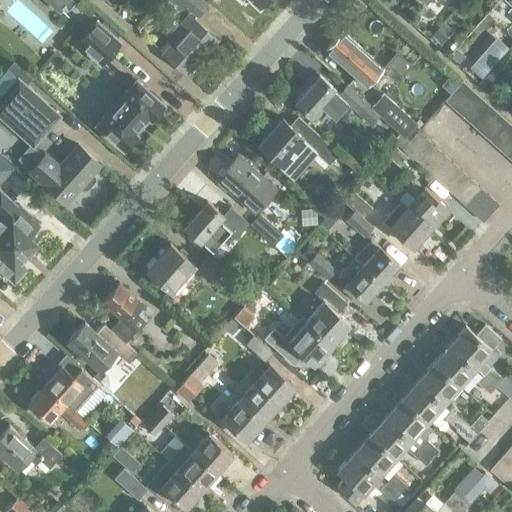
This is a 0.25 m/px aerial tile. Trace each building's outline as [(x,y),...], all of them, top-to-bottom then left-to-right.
[(75,1),(74,0),(45,0),(59,12),(64,6),(68,9),(75,1)] [(202,0),(172,0),(181,7),(184,4),(197,15),(207,3),(202,0)] [(365,3),(361,0),(352,0),(351,1),(360,9),(365,3)] [(174,30),(167,38),(171,42),(163,51),(187,73),(217,38),(189,13),(179,24),(174,19),(168,25),(174,30)] [(99,61),(118,41),(94,19),(76,40),(99,61)] [(452,30),(442,21),(430,34),(440,43),(452,30)] [(436,26),(432,23),(427,29),(421,24),(418,27),(428,36),(436,26)] [(325,47),(356,74),(358,72),(371,83),(383,70),(395,80),(410,64),(396,51),(382,66),(342,30),(325,47)] [(503,53),(498,48),(493,54),(498,58),(503,53)] [(466,71),(477,80),(479,78),(479,79),(496,61),(484,50),(467,68),(468,69),(466,71)] [(59,114),(25,84),(32,77),(14,61),(8,68),(17,77),(0,96),(0,114),(33,144),(59,114)] [(483,76),(490,82),(494,78),(504,68),(497,61),(483,76)] [(383,91),(371,104),(367,101),(347,83),(338,93),(333,89),(317,73),(292,100),(309,116),(312,113),(316,116),(323,108),(333,117),(346,102),(370,123),(379,113),(404,136),(408,139),(417,129),(420,127),(416,123),(417,122),(383,91)] [(457,81),(448,74),(441,83),(449,90),(457,81)] [(479,82),(485,87),(490,82),(483,76),(481,79),(482,79),(479,82)] [(161,101),(135,77),(95,121),(122,145),(134,131),(131,128),(146,112),(149,115),(161,101)] [(461,79),(444,97),(453,106),(470,87),(461,79)] [(509,101),(511,97),(511,90),(505,83),(498,91),(509,101)] [(470,87),(453,106),(462,114),(479,95),(470,87)] [(479,95),(462,114),(470,122),(487,103),(479,95)] [(496,111),(487,103),(470,122),(479,130),(496,111)] [(505,119),(496,111),(479,130),(488,138),(505,119)] [(257,142),(280,163),(292,174),(316,148),(329,161),(338,151),(305,120),(297,129),(281,115),(257,142)] [(511,129),(511,125),(505,119),(488,138),(497,146),(511,129)] [(401,147),(410,155),(426,137),(417,129),(408,139),(401,147)] [(511,147),(511,129),(497,146),(506,154),(511,147)] [(410,155),(419,164),(435,145),(426,137),(410,155)] [(404,169),(412,160),(392,141),(383,150),(404,169)] [(78,142),(58,164),(45,152),(29,169),(41,179),(64,199),(78,184),(83,187),(88,187),(95,179),(95,175),(90,170),(99,161),(78,142)] [(419,164),(428,172),(444,153),(435,145),(419,164)] [(0,182),(16,165),(0,150),(0,182)] [(216,177),(255,212),(276,188),(237,153),(216,177)] [(428,172),(437,180),(453,162),(444,153),(428,172)] [(437,180),(446,188),(462,169),(453,162),(437,180)] [(446,188),(456,196),(471,178),(462,169),(446,188)] [(366,186),(370,181),(364,176),(360,181),(366,186)] [(456,196),(465,204),(480,186),(471,178),(456,196)] [(447,206),(423,185),(406,205),(430,226),(447,206)] [(465,204),(474,212),(489,194),(480,186),(465,204)] [(351,187),(342,196),(363,215),(372,205),(351,187)] [(0,266),(14,279),(25,267),(17,259),(34,241),(28,235),(38,224),(29,216),(31,214),(19,203),(17,205),(2,191),(0,192),(0,266)] [(489,194),(474,212),(482,220),(498,202),(489,194)] [(183,225),(200,240),(212,250),(230,230),(236,236),(248,222),(229,205),(222,213),(207,199),(183,225)] [(316,222),(315,205),(300,206),(301,223),(316,222)] [(430,226),(406,205),(389,224),(412,245),(430,226)] [(340,214),(331,207),(318,221),(327,229),(340,214)] [(374,225),(354,208),(345,218),(364,235),(374,225)] [(259,211),(249,223),(273,244),(284,233),(259,211)] [(354,256),(361,262),(381,280),(397,262),(370,238),(354,256)] [(169,289),(193,263),(168,241),(145,268),(169,289)] [(317,250),(316,251),(309,244),(301,252),(308,259),(307,260),(315,267),(327,277),(335,268),(317,250)] [(195,266),(216,286),(227,274),(206,254),(195,266)] [(381,280),(361,262),(354,256),(337,274),(365,298),(381,280)] [(315,267),(307,260),(302,266),(310,273),(315,267)] [(323,300),(305,320),(330,343),(349,322),(337,311),(346,301),(322,280),(313,291),(323,300)] [(117,281),(101,299),(120,316),(121,316),(111,328),(127,342),(137,351),(141,354),(163,329),(149,316),(151,314),(143,306),(135,299),(136,298),(117,281)] [(240,304),(250,294),(240,285),(231,295),(240,304)] [(254,314),(243,304),(234,315),(245,324),(254,314)] [(242,323),(233,315),(222,327),(232,335),(242,323)] [(84,319),(66,339),(100,369),(116,350),(128,361),(137,351),(127,342),(111,328),(103,336),(84,319)] [(305,320),(288,339),(276,329),(270,330),(263,337),(292,363),(301,352),(312,363),(330,343),(305,320)] [(464,324),(448,343),(475,367),(475,366),(483,372),(482,373),(495,385),(496,383),(502,376),(489,365),(482,358),(491,348),(501,337),(484,322),(474,333),(464,324)] [(273,350),(254,333),(245,341),(265,359),(273,350)] [(448,343),(432,360),(459,385),(475,367),(448,343)] [(198,363),(208,372),(218,361),(208,352),(198,363)] [(432,360),(416,378),(443,402),(459,385),(432,360)] [(202,383),(200,381),(208,372),(198,363),(176,389),(187,399),(202,383)] [(269,363),(253,381),(277,402),(293,384),(269,363)] [(61,364),(44,382),(86,420),(87,418),(76,408),(90,392),(110,409),(119,398),(86,370),(78,379),(61,364)] [(482,373),(476,380),(489,391),(495,385),(482,373)] [(502,376),(496,383),(509,395),(511,391),(511,379),(505,373),(502,376)] [(416,378),(400,396),(427,420),(443,402),(416,378)] [(253,381),(238,399),(262,420),(277,402),(253,381)] [(86,420),(44,382),(28,401),(50,419),(58,410),(79,428),(86,420)] [(400,396),(384,414),(431,456),(431,455),(435,459),(440,453),(436,450),(438,448),(418,430),(427,420),(400,396)] [(262,420),(238,399),(229,408),(221,401),(214,409),(222,416),(222,417),(246,438),(262,420)] [(162,423),(172,411),(162,403),(152,414),(162,423)] [(476,432),(488,419),(480,412),(469,424),(451,408),(450,409),(476,432)] [(476,432),(450,409),(444,416),(456,427),(455,428),(469,440),(476,432)] [(140,418),(133,413),(129,418),(135,424),(140,418)] [(162,423),(152,414),(143,424),(153,433),(162,423)] [(384,414),(368,432),(395,456),(405,445),(425,463),(431,456),(384,414)] [(119,416),(104,432),(118,444),(132,428),(119,416)] [(36,462),(40,459),(49,467),(61,453),(43,437),(35,446),(9,423),(0,432),(0,451),(17,466),(28,454),(36,462)] [(208,432),(192,450),(216,472),(233,453),(208,432)] [(368,432),(352,450),(379,474),(395,456),(368,432)] [(117,445),(108,437),(100,446),(109,454),(117,445)] [(131,470),(139,461),(120,444),(112,453),(131,470)] [(192,450),(185,458),(175,450),(167,459),(201,489),(216,472),(192,450)] [(352,450),(336,468),(347,479),(339,488),(355,502),(379,474),(352,450)] [(511,457),(504,450),(497,459),(511,472),(511,457)] [(201,489),(167,459),(145,484),(154,492),(160,485),(184,507),(201,489)] [(511,480),(511,472),(497,459),(489,468),(508,484),(511,480)] [(424,499),(412,511),(446,511),(450,509),(464,493),(482,473),(473,465),(456,483),(457,485),(435,509),(424,499)] [(138,498),(147,487),(123,466),(114,476),(138,498)] [(399,492),(407,484),(394,472),(386,480),(399,492)] [(399,492),(386,480),(380,487),(393,499),(399,492)] [(464,493),(450,509),(452,511),(460,511),(471,500),(464,493)] [(36,511),(18,495),(5,509),(8,511),(36,511)] [(50,511),(57,511),(65,504),(57,497),(47,509),(50,511)]
